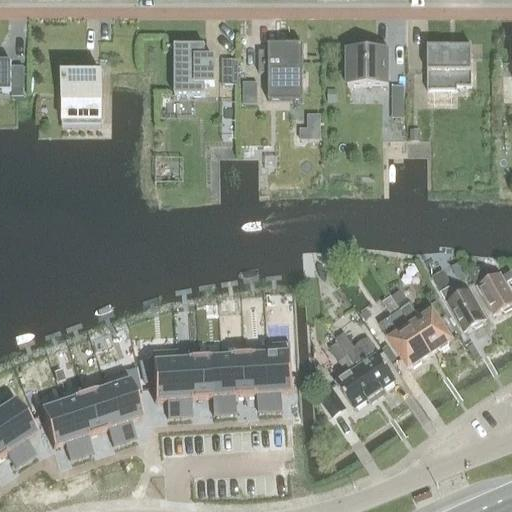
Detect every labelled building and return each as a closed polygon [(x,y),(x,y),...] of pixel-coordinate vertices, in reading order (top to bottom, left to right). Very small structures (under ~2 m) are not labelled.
[(205,98),(205,88),(214,87),(214,62),(205,62),(205,49),(174,49),(174,98),(205,98)] [(269,54),(259,54),(259,76),(269,76),(269,105),(303,105),(303,49),(269,49),(269,54)] [(347,89),(387,89),(387,49),(360,49),(360,53),(343,53),(343,71),(347,71),(347,89)] [(471,90),(471,49),(469,49),(470,56),(448,56),(448,50),(427,50),(427,94),(457,94),(457,90),(471,90)] [(223,63),(223,88),(236,88),(236,63),(223,63)] [(0,64),(0,94),(11,95),(11,65),(0,64)] [(62,111),(62,124),(103,125),(103,76),(86,76),(86,82),(65,82),(65,78),(62,78),(62,81),(48,81),(48,111),(62,111)] [(257,86),(243,86),(243,108),(257,108),(257,86)] [(392,89),(392,99),(404,99),(404,88),(392,89)] [(327,93),(327,103),(337,103),(337,93),(327,93)] [(338,256),(336,256),(326,263),(346,295),(358,288),(338,256)] [(478,271),(468,276),(476,289),(477,289),(493,318),(501,314),(505,315),(511,311),(511,299),(511,298),(504,285),(499,276),(486,284),(478,271)] [(442,273),(431,280),(439,295),(441,294),(450,290),(451,289),(442,273)] [(450,290),(441,294),(463,335),(485,322),(469,293),(456,300),(450,290)] [(400,313),(408,308),(409,307),(400,293),(391,299),(393,303),(400,313)] [(400,313),(393,303),(391,299),(382,305),(391,319),(400,313)] [(409,307),(408,308),(400,313),(429,357),(450,343),(432,315),(419,323),(409,307)] [(429,357),(400,313),(391,319),(402,335),(390,343),(408,371),(429,357)] [(344,336),(335,342),(337,345),(336,346),(338,344),(347,358),(375,398),(377,397),(395,385),(377,358),(376,357),(379,356),(368,341),(354,350),(344,336)] [(336,346),(329,351),(337,365),(339,364),(347,358),(338,344),(336,346)] [(290,356),(267,357),(270,415),(282,414),(281,397),(293,396),(290,356)] [(267,357),(244,359),(246,399),(257,399),(258,415),(270,415),(267,357)] [(348,378),(336,386),(354,412),(371,401),(375,398),(347,358),(339,364),(348,378)] [(244,359),(221,360),(225,417),(237,417),(236,400),(246,399),(244,359)] [(221,360),(198,362),(201,402),(211,401),(212,418),(225,417),(221,360)] [(198,362),(176,363),(179,420),(191,420),(190,403),(201,402),(198,362)] [(176,363),(152,364),(154,405),(166,404),(167,421),(179,420),(176,363)] [(128,383),(106,391),(124,445),(135,441),(130,425),(141,422),(128,383)] [(106,391),(84,398),(97,436),(107,433),(112,449),(124,445),(106,391)] [(327,392),(317,399),(331,419),(342,412),(327,392)] [(84,398),(62,405),(81,459),(92,456),(87,440),(97,436),(84,398)] [(13,403),(0,411),(0,426),(25,464),(35,457),(26,444),(36,437),(13,403)] [(62,405),(40,413),(53,451),(64,447),(69,463),(81,459),(62,405)] [(0,426),(0,460),(6,457),(15,471),(25,464),(0,426)]
